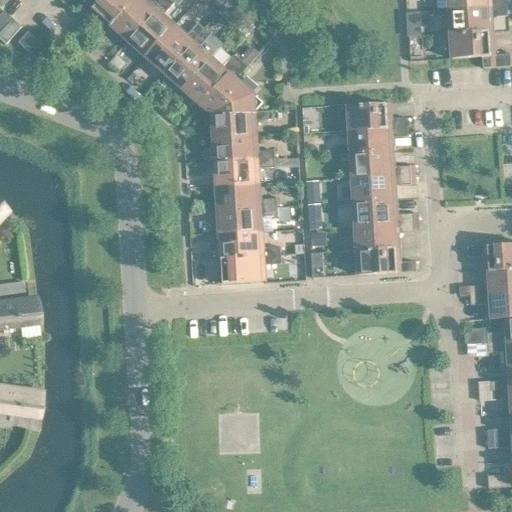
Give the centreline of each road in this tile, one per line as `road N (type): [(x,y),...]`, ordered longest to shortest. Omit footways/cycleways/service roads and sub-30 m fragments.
road 1 (residential): [(135,296),(444,282)]
road 2 (unclassified): [(135,296),(128,170),(112,123),(0,80)]
road 3 (unclassified): [(131,499),(143,466),(135,296)]
road 4 (residential): [(440,218),(433,92),(511,87)]
road 5 (residential): [(481,471),(465,349),(454,340),(444,282)]
